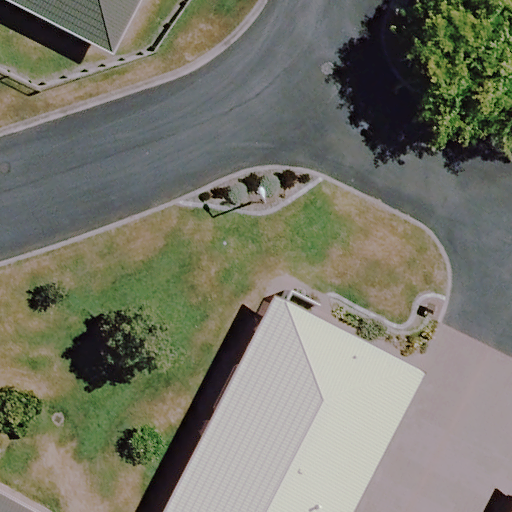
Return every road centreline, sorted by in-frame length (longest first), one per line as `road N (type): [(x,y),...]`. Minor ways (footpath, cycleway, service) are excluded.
road 1 (residential): [(311,92),(0,180)]
road 2 (residential): [(511,205),(311,92)]
